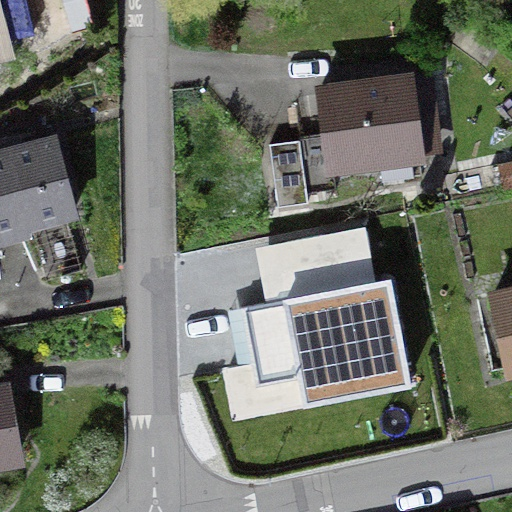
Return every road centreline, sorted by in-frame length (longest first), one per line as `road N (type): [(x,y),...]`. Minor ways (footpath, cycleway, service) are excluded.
road 1 (residential): [(152,511),(140,0)]
road 2 (residential): [(511,457),(252,511)]
